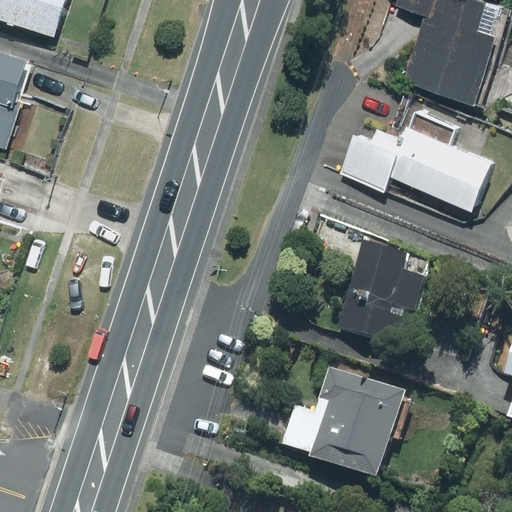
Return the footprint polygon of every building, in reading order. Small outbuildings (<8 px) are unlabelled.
[(68,0),(0,0),(0,28),(55,45),(68,0)] [(507,10),(479,0),(400,0),(398,8),(427,19),(403,85),(471,110),(507,10)] [(14,110),(26,65),(0,57),(0,149),(11,153),(22,113),(14,110)] [(490,165),(449,147),(457,130),(417,113),(408,131),(402,128),(397,139),(373,128),(367,143),(356,138),(340,175),(385,195),(391,182),(468,216),(490,165)] [(405,274),(410,258),(365,245),(337,337),(404,357),(427,281),(405,274)] [(511,355),(502,382),(511,385),(511,405),(505,424),(511,427),(511,355)] [(375,488),(405,398),(330,373),(316,415),(296,408),(282,450),(310,459),(308,466),(375,488)]
